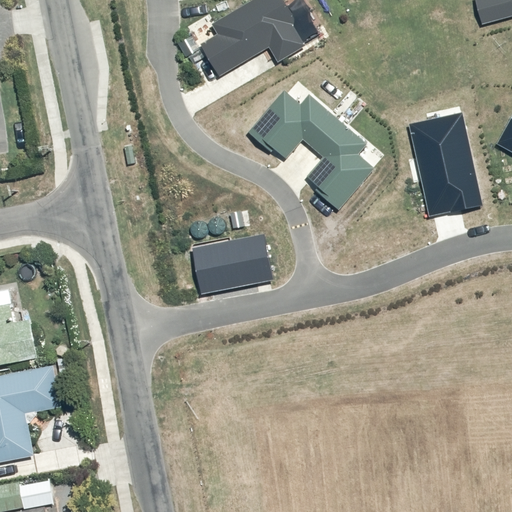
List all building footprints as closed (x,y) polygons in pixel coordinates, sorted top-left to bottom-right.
[(220,34),(203,44),(223,78),(272,49),(279,62),(307,45),(296,26),(297,18),(286,0),(256,0),(214,25),(220,34)] [(511,0),(482,0),(480,1),(486,23),(511,15),(511,0)] [(286,90),(250,132),(286,163),(304,141),(323,157),(307,176),(321,188),(318,192),(341,211),(377,170),(360,156),(368,146),(311,98),(304,106),(286,90)] [(463,113),(411,125),(434,221),(486,209),(463,113)] [(511,115),(497,144),(511,151),(511,115)] [(267,233),(194,247),(204,294),(276,280),(267,233)] [(0,300),(0,367),(46,358),(39,319),(23,322),(17,297),(0,300)] [(0,465),(43,457),(36,426),(47,413),(70,409),(61,365),(0,377),(0,465)]
